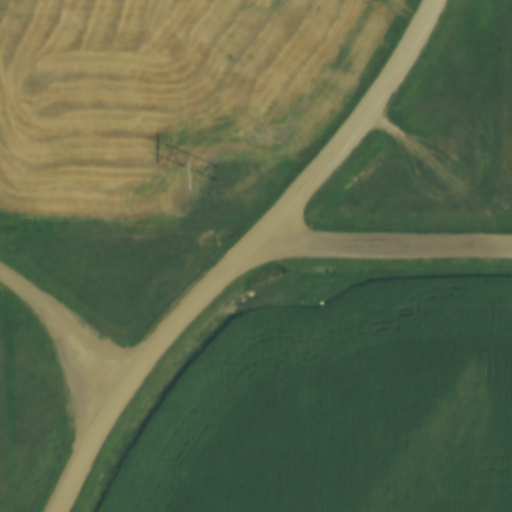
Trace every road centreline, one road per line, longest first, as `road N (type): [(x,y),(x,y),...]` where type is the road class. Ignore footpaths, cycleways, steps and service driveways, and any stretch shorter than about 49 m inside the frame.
road 1 (tertiary): [(51,511),(121,388),(244,248)]
road 2 (tertiary): [(244,248),(339,147),(448,0)]
road 3 (track): [(135,370),(0,280)]
